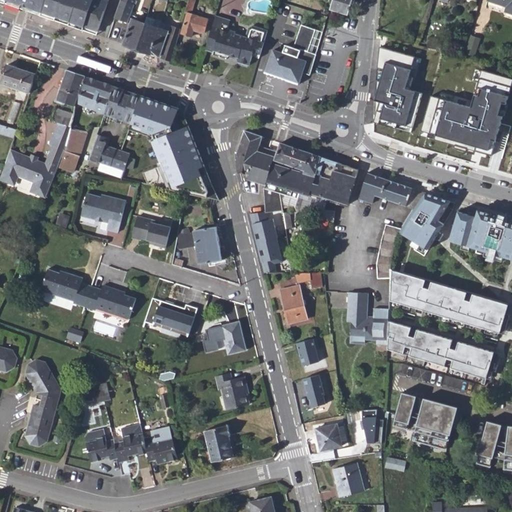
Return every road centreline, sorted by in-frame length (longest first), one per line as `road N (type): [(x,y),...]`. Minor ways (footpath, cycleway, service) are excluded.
road 1 (residential): [(0,480),(118,507),(297,463)]
road 2 (secondary): [(0,28),(188,91),(218,109)]
road 3 (tertiary): [(258,302),(216,129),(218,109)]
road 4 (secondary): [(342,132),(387,160),(511,196)]
road 5 (tertiary): [(297,463),(258,302)]
road 6 (residential): [(258,302),(117,255)]
road 7 (residential): [(342,132),(359,93),(372,0)]
road 8 (secondary): [(218,109),(255,108),(342,132)]
